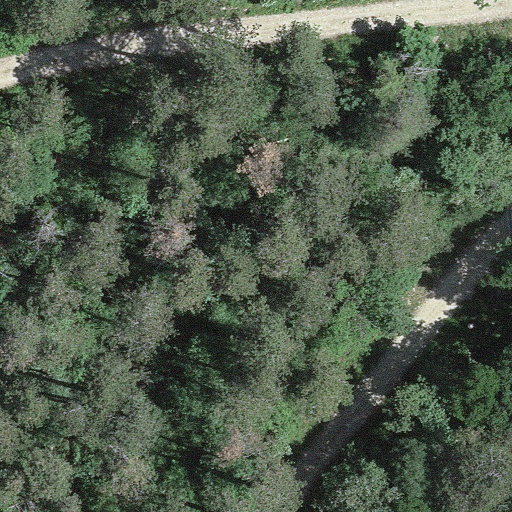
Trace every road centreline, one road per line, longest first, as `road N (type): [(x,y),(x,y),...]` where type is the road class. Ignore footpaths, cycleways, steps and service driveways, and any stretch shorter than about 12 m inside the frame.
road 1 (track): [(268,511),(511,239)]
road 2 (track): [(0,64),(111,33),(335,0)]
